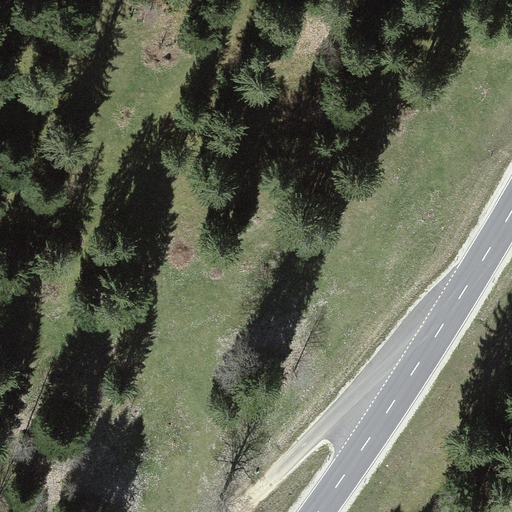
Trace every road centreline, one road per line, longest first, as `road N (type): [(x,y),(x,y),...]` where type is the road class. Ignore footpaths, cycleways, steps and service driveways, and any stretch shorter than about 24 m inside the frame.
road 1 (primary): [(511,195),(310,511)]
road 2 (track): [(242,511),(364,388),(415,353)]
